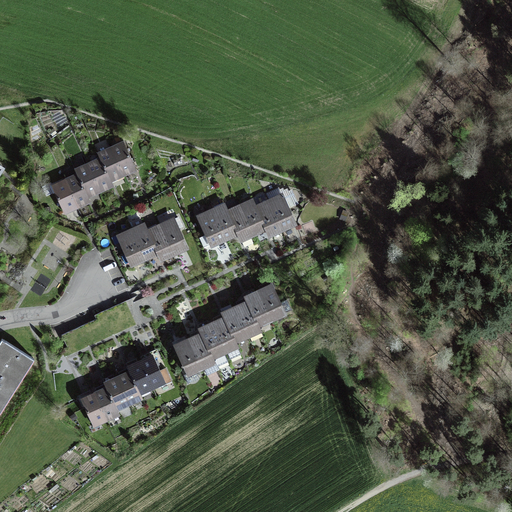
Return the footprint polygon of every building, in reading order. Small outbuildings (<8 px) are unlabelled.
[(111,149),(123,174),(135,168),(124,143),(111,149)] [(101,159),(111,180),(123,174),(111,149),(99,155),(101,159)] [(88,165),(100,190),(112,184),(111,180),(101,159),(88,165)] [(78,175),(87,196),(100,190),(88,165),(76,171),(78,175)] [(65,181),(77,206),(89,200),(87,196),(78,175),(65,181)] [(64,211),(77,206),(65,181),(53,187),(64,211)] [(269,202),(281,229),(294,223),(287,208),(297,203),(291,191),(288,192),(286,190),(283,191),(282,189),(279,191),(278,189),(268,193),(271,201),(269,202)] [(240,206),(253,233),(266,228),(256,207),(253,200),(240,206)] [(256,207),(266,228),(269,234),(281,229),(269,202),(256,207)] [(213,211),(225,238),(237,232),(228,212),(225,205),(213,211)] [(228,212),(237,232),(240,239),(253,233),(240,206),(228,212)] [(204,247),(225,238),(213,211),(200,216),(208,234),(199,238),(204,247)] [(349,213),(343,211),(340,218),(345,221),(349,213)] [(161,225),(173,252),(186,247),(174,220),(161,225)] [(132,230),(145,257),(157,252),(148,231),(145,225),(132,230)] [(148,231),(157,252),(160,258),(173,252),(161,225),(148,231)] [(132,263),(145,257),(132,230),(119,236),(132,263)] [(271,286),(258,292),(271,319),(291,309),(286,299),(278,303),(271,286)] [(258,324),(271,319),(258,292),(246,297),(248,302),(258,324)] [(260,329),(258,324),(248,302),(235,308),(248,335),(260,329)] [(235,340),(248,335),(235,308),(223,313),(225,318),(235,340)] [(237,345),(235,340),(225,318),(212,323),(225,350),(226,350),(230,358),(241,353),(237,345)] [(223,351),(225,350),(212,323),(200,329),(202,334),(216,365),(227,360),(223,351)] [(218,369),(216,365),(202,334),(189,339),(202,367),(203,366),(206,374),(218,369)] [(189,372),(202,367),(189,339),(176,345),(189,372)] [(6,341),(0,349),(0,379),(15,389),(34,359),(6,341)] [(141,362),(152,386),(157,384),(158,387),(172,381),(166,367),(160,370),(153,356),(141,362)] [(130,372),(140,392),(152,386),(141,362),(128,367),(130,372)] [(118,378),(129,402),(142,397),(140,392),(130,372),(118,378)] [(107,388),(116,408),(129,402),(118,378),(105,383),(107,388)] [(0,379),(0,411),(15,389),(0,379)] [(95,393),(106,418),(119,413),(116,408),(107,388),(95,393)] [(94,424),(106,418),(95,393),(82,399),(94,424)]
